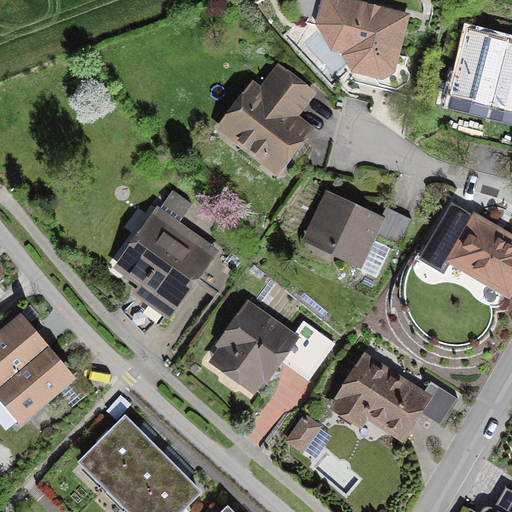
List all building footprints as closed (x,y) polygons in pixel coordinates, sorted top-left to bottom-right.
[(410,18),(341,0),(323,0),(315,28),(330,54),(342,57),(352,77),(382,84),(396,75),(410,18)] [(511,136),(511,50),(471,40),(450,121),(511,136)] [(310,94),(279,70),(262,92),(255,86),(222,128),(276,169),(301,137),(286,126),(310,94)] [(379,220),(329,196),(309,236),(360,260),(370,240),(373,233),(399,245),(412,219),(386,207),(379,220)] [(223,258),(159,215),(116,279),(180,322),(223,258)] [(511,290),(511,239),(469,215),(441,263),(506,300),(511,290)] [(390,249),(370,240),(360,260),(355,269),(376,278),(390,249)] [(297,342),(247,307),(206,364),(256,400),(297,342)] [(0,389),(48,350),(22,318),(0,336),(0,389)] [(75,383),(48,350),(0,389),(0,406),(19,429),(75,383)] [(430,381),(421,395),(365,360),(335,408),(358,423),(365,411),(402,434),(417,411),(441,426),(459,399),(430,381)] [(125,418),(83,459),(108,484),(149,443),(125,418)] [(317,427),(305,418),(288,440),(301,449),(317,427)] [(173,467),(149,443),(108,484),(131,508),(173,467)] [(177,511),(198,492),(173,467),(131,508),(135,511),(177,511)] [(511,511),(511,504),(499,498),(494,508),(483,503),(478,511),(511,511)]
